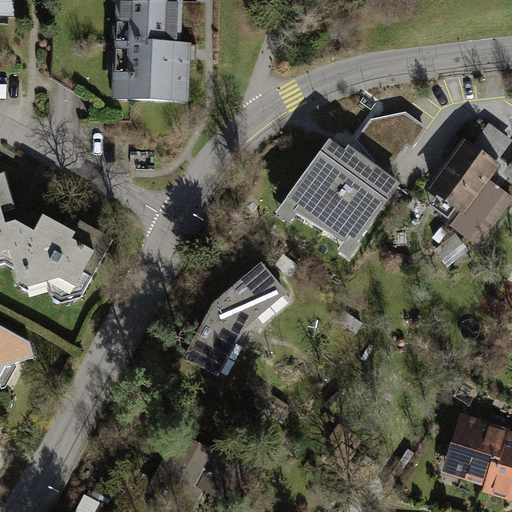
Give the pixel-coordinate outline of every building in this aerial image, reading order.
[(0,0),(0,17),(14,17),(14,0),(0,0)] [(178,1),(144,0),(114,0),(112,101),(188,103),(191,43),(181,43),(183,1),(178,1)] [(424,150),(424,114),(371,114),(371,146),(389,146),(389,149),(424,150)] [(464,138),(426,188),(460,212),(450,227),(478,247),(511,201),(511,195),(491,181),(502,167),(496,162),(511,142),(511,141),(489,124),(473,145),(464,138)] [(330,143),(279,213),(290,221),(298,210),(345,243),(338,252),(350,261),(361,246),(357,243),(398,186),(347,150),(345,153),(330,143)] [(511,162),(503,174),(511,180),(511,162)] [(0,213),(12,210),(2,172),(0,172),(0,264),(4,263),(11,269),(13,280),(25,289),(47,282),(51,295),(60,302),(81,296),(112,239),(79,221),(73,234),(39,215),(31,232),(12,220),(3,223),(0,214),(0,213)] [(286,294),(260,263),(209,306),(181,359),(219,379),(246,327),(286,294)] [(29,342),(0,326),(0,374),(4,366),(33,358),(29,342)] [(505,435),(462,421),(446,470),(489,483),(505,435)] [(214,451),(174,432),(141,502),(161,511),(189,511),(200,491),(228,507),(253,455),(220,437),(214,451)] [(511,437),(505,435),(489,483),(488,489),(511,496),(511,437)]
